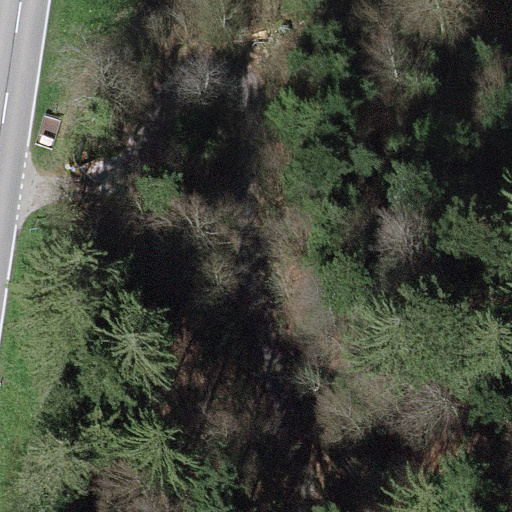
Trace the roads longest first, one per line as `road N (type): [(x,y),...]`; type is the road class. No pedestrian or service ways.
road 1 (track): [(0,188),(55,189),(122,169),(198,71),(232,73),(246,109),(252,296),(298,511)]
road 2 (secondary): [(23,0),(0,145)]
